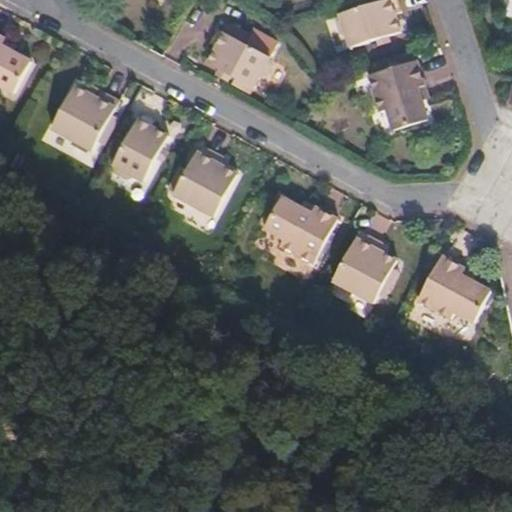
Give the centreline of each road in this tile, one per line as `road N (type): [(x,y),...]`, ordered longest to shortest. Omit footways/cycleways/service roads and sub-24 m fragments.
road 1 (residential): [(502,193),(464,205),(385,194),(49,8)]
road 2 (residential): [(448,0),(502,193)]
